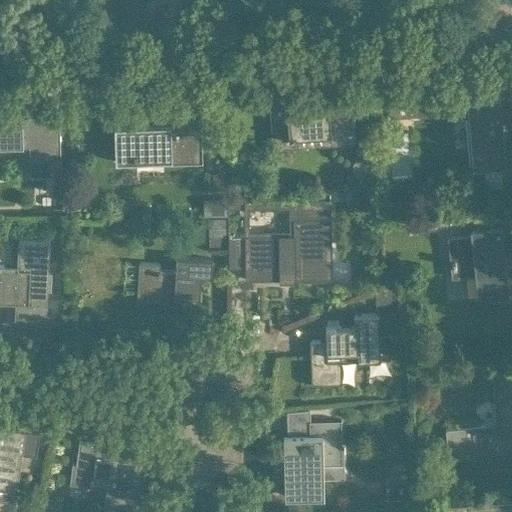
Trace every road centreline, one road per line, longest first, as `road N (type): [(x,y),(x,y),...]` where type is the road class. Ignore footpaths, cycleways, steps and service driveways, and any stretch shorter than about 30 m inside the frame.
road 1 (residential): [(0,55),(511,24)]
road 2 (residential): [(0,373),(151,397),(181,421),(189,460),(181,511)]
